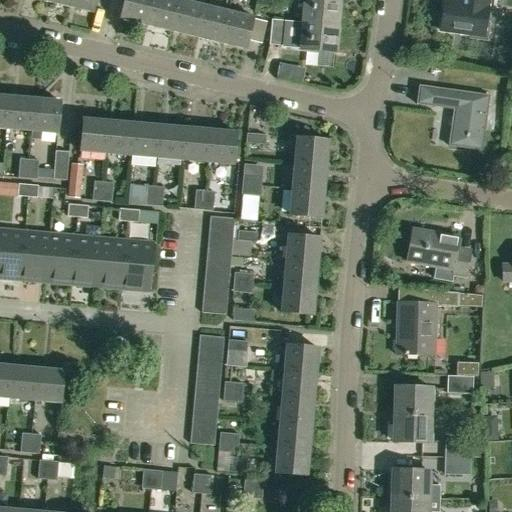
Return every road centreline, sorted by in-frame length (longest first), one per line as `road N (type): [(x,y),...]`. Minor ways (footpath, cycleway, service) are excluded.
road 1 (residential): [(373,115),(0,28)]
road 2 (residential): [(340,511),(347,326),(366,181)]
road 3 (residential): [(186,327),(0,308)]
road 4 (residential): [(366,181),(511,201)]
